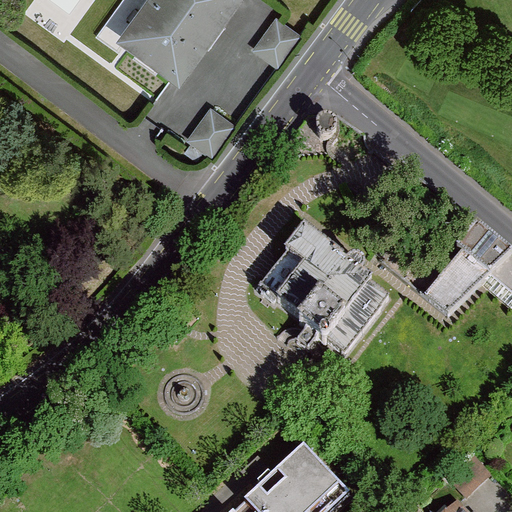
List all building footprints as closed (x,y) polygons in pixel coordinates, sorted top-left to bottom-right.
[(176,77),(186,84),(245,0),(125,0),(99,37),(120,52),(127,42),(176,77)] [(259,51),(280,66),(302,38),(280,22),(259,51)] [(193,141),(214,156),(236,128),(214,112),(193,141)] [(332,121),(329,120),(324,120),(320,122),(318,125),(317,128),(317,132),(319,136),(322,139),(325,139),(329,139),(333,137),(336,134),(337,129),(336,126),(334,123),(332,121)] [(426,297),(448,315),(490,275),(511,254),(511,251),(478,224),(459,247),(464,252),(426,297)] [(346,262),(302,226),(284,251),(287,253),(256,291),(274,305),(276,302),(297,318),(295,321),(298,324),(300,322),(317,336),(316,338),(316,340),(317,342),(319,344),(323,344),(326,343),(345,357),(388,300),(368,284),(371,279),(361,272),(363,268),(363,265),(362,262),(359,260),(356,258),(353,258),(349,259),(346,262)] [(511,254),(490,275),(511,293),(511,254)] [(333,511),(348,498),(303,450),(244,506),(249,511),(333,511)] [(471,455),(448,476),(466,497),(490,475),(471,455)]
